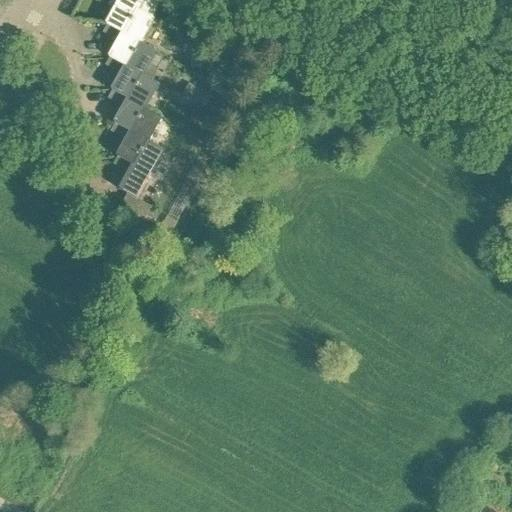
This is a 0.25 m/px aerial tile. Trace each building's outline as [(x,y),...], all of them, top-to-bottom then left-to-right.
[(123,35),(138,10),(143,0),(111,0),(109,5),(116,9),(107,26),(123,35)] [(126,68),(140,43),(154,19),(138,10),(123,35),(107,26),(103,34),(119,42),(110,59),(126,68)] [(129,101),(143,76),(150,64),(156,52),(140,43),(126,68),(110,59),(106,66),(122,74),(112,92),(129,101)] [(191,68),(201,69),(202,57),(191,57),(191,68)] [(160,70),(150,64),(143,76),(129,101),(112,92),(108,100),(124,108),(115,125),(131,134),(146,109),(159,85),(153,82),(160,70)] [(211,98),(183,83),(177,95),(205,110),(211,98)] [(134,167),(148,142),(162,118),(146,109),(131,134),(115,125),(111,132),(127,140),(117,158),(134,167)] [(134,167),(117,158),(113,165),(130,173),(120,191),(137,200),(164,151),(148,142),(134,167)]
